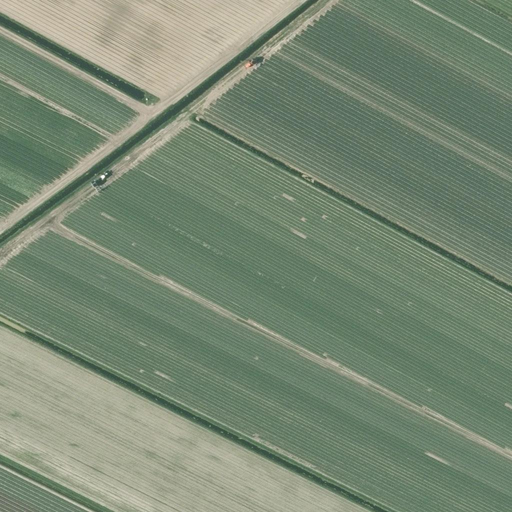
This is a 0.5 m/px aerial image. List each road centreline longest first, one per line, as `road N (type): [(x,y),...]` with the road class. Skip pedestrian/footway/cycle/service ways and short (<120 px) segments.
road 1 (track): [(0,230),(152,114),(0,33)]
road 2 (track): [(298,0),(152,114)]
